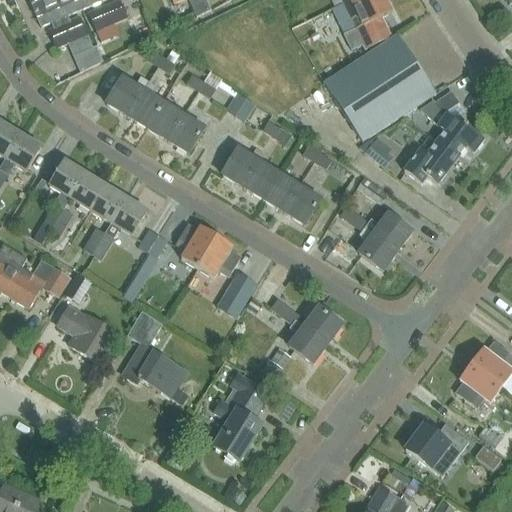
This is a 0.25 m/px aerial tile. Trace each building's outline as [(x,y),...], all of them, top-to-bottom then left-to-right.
[(67,22),(65,18),(80,12),(74,0),(27,0),(26,1),(38,30),(49,25),(51,30),(46,32),(54,51),(66,46),(78,75),(101,64),(94,48),(90,49),(77,18),(67,22)] [(74,0),(80,12),(108,0),(74,0)] [(187,0),(188,0),(192,9),(207,3),(205,0),(187,0)] [(344,37),(351,52),(360,48),(363,53),(383,43),(381,38),(389,34),(382,20),(392,15),(384,0),(339,0),(355,32),(344,37)] [(94,35),(125,21),(117,1),(85,15),(94,35)] [(362,145),(435,97),(397,38),(323,86),(362,145)] [(157,70),(163,61),(151,54),(146,63),(157,70)] [(163,61),(156,72),(167,78),(173,67),(163,61)] [(186,88),(197,95),(203,85),(192,78),(186,88)] [(142,94),(141,94),(147,84),(138,79),(133,88),(122,82),(106,107),(127,120),(142,94)] [(147,132),(162,107),(152,100),(158,91),(148,85),(142,94),(127,120),(147,132)] [(203,85),(197,95),(209,102),(215,92),(203,85)] [(437,144),(458,160),(466,149),(472,154),(483,141),(455,120),(454,121),(453,123),(445,117),(444,116),(459,106),(451,94),(434,105),(433,103),(419,112),(444,134),(441,139),(437,144)] [(246,102),(237,96),(226,113),(235,119),(246,102)] [(255,108),(246,102),(235,119),(244,125),(255,108)] [(454,121),(455,120),(464,114),(459,106),(444,116),(445,117),(453,123),(454,121)] [(147,132),(167,144),(183,119),(174,113),(162,107),(147,132)] [(190,124),(183,119),(167,144),(188,157),(203,132),(190,124)] [(260,134),(273,142),(279,131),(267,123),(260,134)] [(0,159),(5,163),(20,137),(0,124),(0,159)] [(279,131),(273,142),(284,149),(290,138),(279,131)] [(41,150),(20,137),(5,163),(0,170),(0,174),(6,178),(13,167),(25,175),(41,150)] [(458,160),(437,144),(430,139),(404,174),(421,187),(426,180),(437,187),(458,160)] [(390,151),(376,140),(363,157),(381,172),(391,160),(386,156),(390,151)] [(314,166),(319,156),(308,149),(302,158),(314,166)] [(258,165),(257,165),(262,156),(254,151),(249,159),(238,153),(222,178),(243,191),(258,165)] [(319,156),(314,166),(325,173),(332,163),(319,156)] [(64,213),(70,202),(85,177),(64,164),(49,190),(59,196),(53,206),(62,212),(64,213)] [(263,203),(279,178),(258,165),(243,191),(263,203)] [(90,215),(106,189),(85,177),(70,202),(90,215)] [(299,190),(287,183),(279,178),(263,203),(283,215),(299,190)] [(387,197),(363,180),(355,191),(379,208),(387,197)] [(41,181),(35,191),(40,195),(46,185),(41,181)] [(110,227),(126,201),(106,189),(90,215),(109,226),(110,227)] [(283,215),(304,228),(320,203),(299,190),(283,215)] [(131,240),(147,214),(126,201),(110,227),(109,226),(102,236),(104,237),(91,259),(98,264),(118,231),(131,240)] [(49,233),(62,212),(53,206),(40,228),(49,233)] [(348,227),(355,217),(344,210),(337,219),(348,227)] [(62,212),(49,233),(58,239),(71,217),(62,212)] [(359,235),(363,229),(366,225),(355,217),(348,227),(359,235)] [(397,255),(411,235),(387,217),(379,229),(369,222),(366,225),(363,229),(373,237),(397,255)] [(197,272),(216,240),(200,230),(198,234),(187,228),(176,247),(186,254),(181,262),(197,272)] [(397,255),(373,237),(363,229),(359,235),(357,238),(367,246),(359,256),(382,274),(397,255)] [(104,237),(102,236),(94,231),(80,252),(91,259),(104,237)] [(145,256),(156,238),(146,232),(136,250),(145,256)] [(156,238),(145,256),(147,257),(155,261),(165,244),(156,238)] [(229,280),(240,261),(230,254),(232,250),(216,240),(197,272),(213,282),(218,273),(229,280)] [(0,294),(29,312),(41,292),(57,301),(68,282),(39,263),(30,277),(20,270),(25,261),(3,248),(0,252),(0,294)] [(147,257),(142,264),(153,271),(158,263),(155,261),(147,257)] [(239,319),(257,288),(236,276),(218,307),(239,319)] [(77,277),(64,298),(78,306),(91,286),(77,277)] [(294,323),(297,319),(275,302),(274,303),(270,300),(278,286),(265,278),(251,300),(264,308),(268,310),(267,311),(289,328),(294,323)] [(133,279),(121,298),(132,305),(144,286),(133,279)] [(95,365),(113,336),(87,319),(86,321),(69,310),(57,329),(74,340),(69,349),(95,365)] [(327,348),(342,328),(318,310),(303,330),(327,348)] [(188,376),(146,350),(160,327),(140,314),(124,339),(140,349),(123,376),(126,378),(126,381),(136,388),(139,382),(172,403),(188,376)] [(303,330),(294,323),(289,328),(287,331),(297,338),(289,349),(313,367),(327,348),(303,330)] [(511,360),(502,353),(490,344),(471,368),(501,391),(511,375),(511,373),(511,360)] [(282,372),(290,359),(278,352),(270,365),(282,372)] [(283,375),(266,364),(259,374),(277,385),(283,375)] [(489,406),(501,391),(471,368),(460,384),(463,386),(456,396),(476,411),(483,401),(489,406)] [(262,428),(253,423),(270,397),(239,377),(231,389),(234,391),(225,406),(222,404),(214,416),(229,425),(213,449),(239,465),(262,428)] [(296,411),(288,406),(282,417),(290,422),(296,411)] [(423,429),(405,453),(430,472),(442,481),(468,446),(445,427),(436,439),(423,429)] [(476,438),(493,451),(500,442),(483,429),(476,438)] [(483,451),(475,461),(493,474),(500,464),(483,451)] [(180,474),(186,464),(172,456),(166,466),(180,474)] [(402,486),(388,477),(383,486),(397,494),(402,486)] [(48,511),(40,508),(43,502),(5,485),(0,496),(0,511),(48,511)] [(400,503),(400,502),(380,490),(366,511),(404,511),(407,507),(400,503)]
